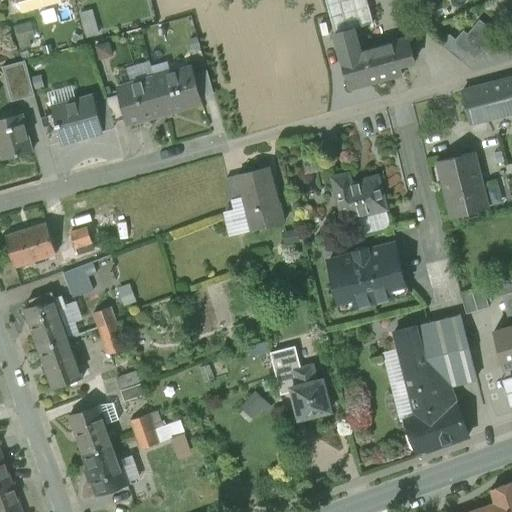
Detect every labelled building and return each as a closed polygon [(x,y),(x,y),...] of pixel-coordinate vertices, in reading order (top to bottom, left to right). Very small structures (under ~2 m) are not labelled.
[(18,0),(22,13),(61,2),(61,1),(61,0),(18,0)] [(365,0),(296,0),(323,97),(350,89),(335,35),(354,29),(372,24),(365,0)] [(86,36),(100,32),(94,8),(80,11),(86,36)] [(20,48),(38,43),(32,20),(14,25),(20,48)] [(503,39),(480,20),(468,34),(464,31),(456,40),(450,35),(441,45),(462,63),(470,54),(476,59),(484,50),(490,55),(503,39)] [(408,39),(360,52),(354,29),(335,35),(350,89),(402,75),(399,65),(414,60),(408,39)] [(193,67),(155,78),(164,113),(184,107),(185,108),(203,103),(201,97),(195,75),(193,67)] [(207,72),(195,75),(201,97),(214,94),(207,72)] [(155,78),(117,89),(119,96),(125,119),(127,124),(145,119),(145,118),(164,113),(155,78)] [(511,78),(463,92),(471,123),(511,111),(511,78)] [(31,82),(18,86),(23,107),(37,103),(31,82)] [(119,96),(107,100),(113,122),(125,119),(119,96)] [(94,97),(52,109),(55,119),(61,141),(61,143),(103,131),(103,130),(95,101),(94,97)] [(106,98),(95,101),(103,130),(114,127),(113,122),(107,100),(106,98)] [(23,114),(0,120),(0,151),(2,160),(33,151),(23,114)] [(55,119),(42,123),(48,145),(61,141),(55,119)] [(473,153),(440,162),(453,216),(489,207),(484,185),(481,186),(473,153)] [(269,167),(239,175),(253,230),(284,223),(279,203),(276,204),(272,187),(274,187),(269,167)] [(378,177),(351,184),(349,174),(332,178),(344,221),(387,209),(378,177)] [(47,224),(6,237),(16,267),(56,254),(47,224)] [(86,228),(70,234),(75,249),(92,243),(86,228)] [(394,244),(367,251),(367,249),(354,252),(355,254),(329,261),(339,303),(353,300),(355,308),(394,298),(392,290),(405,286),(394,244)] [(92,262),(84,266),(88,277),(96,274),(92,262)] [(84,266),(64,273),(68,285),(88,277),(84,266)] [(88,277),(68,285),(73,298),(93,291),(88,277)] [(511,317),(511,277),(497,282),(508,319),(511,317)] [(483,287),(460,293),(466,314),(489,308),(483,287)] [(52,293),(28,301),(30,308),(24,310),(38,349),(68,338),(58,311),(66,308),(65,306),(62,297),(54,299),(52,293)] [(58,311),(68,338),(80,334),(75,322),(82,320),(76,302),(65,306),(66,308),(58,311)] [(110,307),(93,313),(98,328),(115,321),(110,307)] [(460,315),(394,332),(410,396),(450,386),(476,379),(460,315)] [(115,321),(98,328),(108,355),(125,349),(115,321)] [(511,326),(493,332),(503,368),(511,365),(511,326)] [(68,338),(38,349),(53,389),(83,378),(68,338)] [(266,343),(247,349),(250,358),(269,352),(266,343)] [(317,382),(313,365),(300,368),(295,347),(281,350),(292,388),(293,392),(299,419),(330,411),(323,380),(317,382)] [(292,388),(281,350),(270,354),(281,395),(293,392),(292,388)] [(136,372),(116,379),(120,389),(139,383),(136,372)] [(511,375),(500,379),(508,408),(511,406),(511,375)] [(140,386),(121,393),(124,402),(144,395),(140,386)] [(450,386),(410,396),(416,417),(406,421),(417,452),(427,449),(427,451),(468,436),(450,386)] [(254,392),(240,407),(253,419),(267,404),(254,392)] [(99,405),(69,416),(83,456),(113,445),(106,424),(119,420),(113,403),(99,405)] [(149,414),(131,421),(136,437),(155,430),(149,414)] [(170,424),(174,434),(170,435),(178,459),(191,454),(179,421),(170,424)] [(155,430),(136,437),(141,450),(159,443),(158,440),(170,435),(174,434),(170,424),(155,430)] [(121,452),(138,447),(134,436),(118,441),(121,452)] [(113,445),(83,456),(98,495),(128,484),(119,461),(113,445)] [(0,455),(0,485),(10,482),(0,455)] [(119,461),(128,484),(140,480),(131,457),(119,461)] [(0,511),(20,511),(10,482),(0,485),(0,511)] [(511,511),(511,482),(491,490),(496,503),(471,511),(511,511)]
